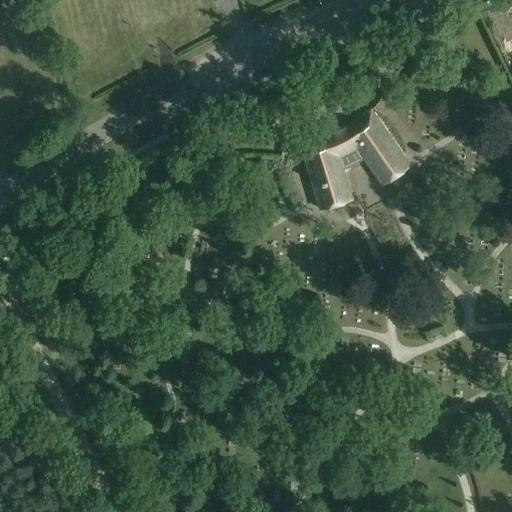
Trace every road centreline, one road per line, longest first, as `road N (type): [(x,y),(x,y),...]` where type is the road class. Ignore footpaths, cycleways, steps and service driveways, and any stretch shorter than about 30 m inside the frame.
road 1 (tertiary): [(0,195),(153,102),(365,0)]
road 2 (track): [(115,511),(0,282)]
